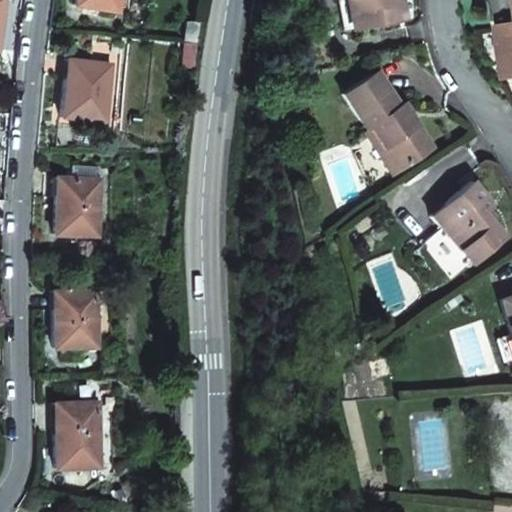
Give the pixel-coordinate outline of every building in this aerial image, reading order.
[(123,12),(124,0),(80,0),(80,6),(123,12)] [(350,0),(336,0),(343,31),(356,28),(350,0)] [(350,0),(356,28),(406,18),(402,0),(350,0)] [(181,41),(196,42),(199,26),(184,24),(181,41)] [(511,24),(496,27),(501,59),(511,72),(511,24)] [(178,67),(192,69),(196,42),(181,41),(178,67)] [(511,77),(511,72),(501,59),(504,78),(511,77)] [(63,117),(107,123),(115,67),(72,61),(63,117)] [(340,93),(363,127),(367,124),(396,166),(429,143),(402,102),(397,105),(374,71),(340,93)] [(367,124),(363,127),(360,129),(388,172),(396,166),(367,124)] [(59,181),(56,236),(100,238),(101,207),(104,169),(74,167),(74,181),(59,181)] [(500,235),(488,221),(480,212),(485,207),(487,204),(487,201),(485,194),(472,179),(429,216),(440,229),(442,227),(447,233),(425,251),(448,279),(500,235)] [(480,212),(488,221),(493,216),(485,207),(480,212)] [(112,347),(113,327),(114,282),(79,282),(79,290),(55,290),(53,347),(112,347)] [(511,295),(499,300),(510,334),(511,339),(511,295)] [(511,339),(510,334),(497,338),(507,372),(511,370),(511,373),(511,339)] [(97,468),(97,441),(98,402),(55,402),(54,426),(53,467),(97,468)]
